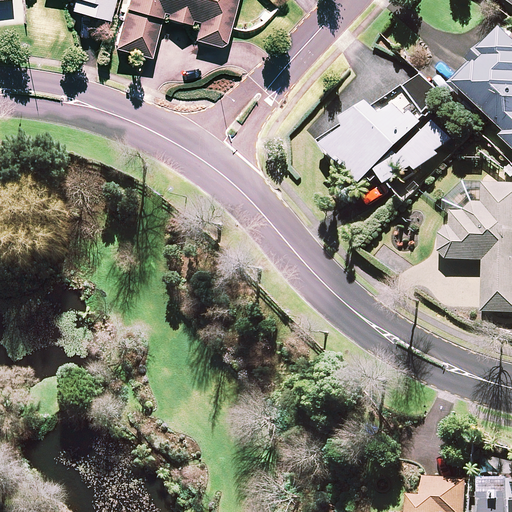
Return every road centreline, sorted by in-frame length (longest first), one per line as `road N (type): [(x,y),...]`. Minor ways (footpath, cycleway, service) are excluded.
road 1 (residential): [(511,389),(404,348),(335,294),(207,160)]
road 2 (residential): [(207,160),(70,101),(0,95)]
road 3 (residential): [(207,160),(352,0)]
